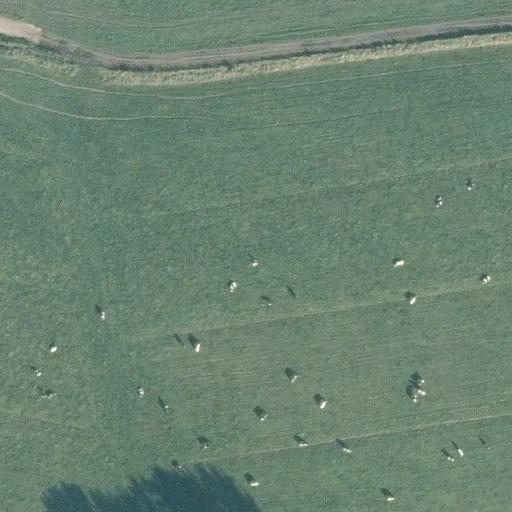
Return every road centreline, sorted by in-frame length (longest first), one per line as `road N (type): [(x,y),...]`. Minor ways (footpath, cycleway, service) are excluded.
road 1 (residential): [(0,18),(130,51),(378,33)]
road 2 (track): [(511,19),(378,33)]
